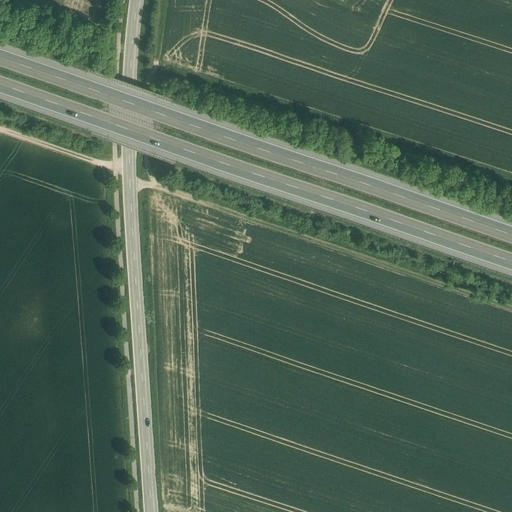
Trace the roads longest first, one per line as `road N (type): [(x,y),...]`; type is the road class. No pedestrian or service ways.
road 1 (motorway): [(0,81),(511,257)]
road 2 (motorway): [(511,224),(0,51)]
road 3 (tertiary): [(134,0),(129,179),(150,511)]
road 4 (track): [(156,185),(511,305)]
road 5 (track): [(129,179),(156,185),(143,153),(143,107),(158,66)]
road 6 (track): [(0,129),(129,170)]
